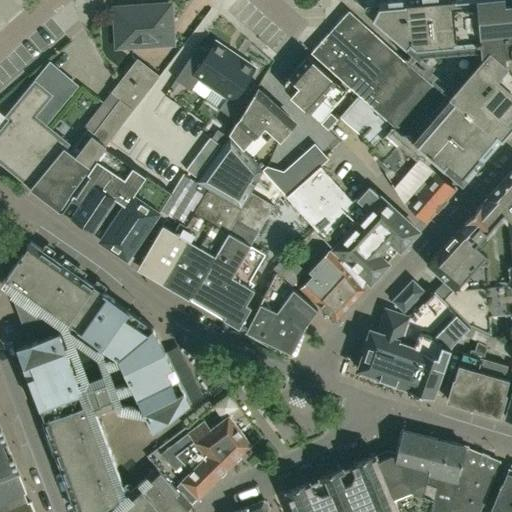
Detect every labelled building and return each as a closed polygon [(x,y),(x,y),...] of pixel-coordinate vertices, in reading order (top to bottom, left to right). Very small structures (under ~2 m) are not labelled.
[(413,52),(441,50),(436,0),(377,0),(378,6),(373,16),(372,17),(413,52)] [(498,44),(493,0),(436,0),(441,50),(488,45),(498,44)] [(511,0),(493,0),(498,44),(506,43),(511,42),(511,0)] [(119,44),(170,41),(168,7),(117,10),(119,44)] [(428,115),(445,95),(417,71),(349,10),(311,52),(358,94),(368,104),(402,134),(410,134),(411,136),(428,115)] [(511,65),(511,42),(506,43),(498,44),(488,45),(511,65)] [(511,65),(488,45),(441,50),(413,52),(425,62),(417,71),(445,95),(466,111),(470,107),(498,129),(504,135),(511,126),(511,65)] [(212,50),(196,71),(214,83),(228,62),(212,50)] [(346,89),(309,56),(307,58),(306,57),(305,58),(285,81),(284,83),(284,84),(284,85),(284,86),(284,87),(285,88),(291,93),(290,94),(318,120),(346,89)] [(33,184),(30,188),(60,210),(73,190),(126,119),(160,75),(137,58),(103,102),(112,109),(93,134),(87,130),(70,152),(65,148),(64,147),(33,184)] [(230,63),(214,84),(229,95),(245,74),(230,63)] [(0,154),(29,179),(63,139),(35,116),(53,94),(35,78),(5,115),(10,120),(0,132),(0,154)] [(280,107),(262,91),(263,91),(262,89),(259,92),(256,90),(229,134),(243,148),(258,132),(267,141),(274,133),(280,139),(295,123),(279,108),(280,107)] [(402,134),(368,104),(358,94),(340,115),(351,124),(352,129),(373,147),(371,150),(389,166),(385,171),(404,200),(424,218),(425,219),(426,219),(428,219),(429,218),(453,190),(453,189),(454,188),(454,187),(453,187),(453,185),(403,142),(402,134)] [(466,111),(445,95),(428,115),(482,158),(500,138),(501,138),(504,135),(498,129),(470,107),(466,111)] [(328,129),(337,119),(331,113),(322,123),(328,129)] [(462,183),(483,159),(482,158),(428,115),(411,136),(413,137),(411,139),(462,183)] [(186,215),(191,218),(187,226),(179,221),(173,230),(162,224),(139,264),(139,265),(165,280),(247,153),(230,135),(230,136),(215,157),(196,182),(178,204),(175,208),(186,215)] [(416,231),(416,230),(416,229),(416,228),(415,228),(370,184),(352,200),(321,165),(329,158),(315,143),(287,167),(301,181),(337,213),(342,208),(391,256),(398,248),(399,250),(415,232),(416,232),(416,231)] [(197,158),(206,163),(212,156),(203,151),(197,158)] [(191,295),(263,170),(262,169),(247,153),(165,280),(191,295)] [(196,159),(189,169),(199,174),(206,165),(196,159)] [(102,237),(136,185),(105,164),(71,216),(102,237)] [(262,169),(263,170),(287,196),(301,181),(287,167),(283,170),(267,165),(262,169)] [(136,185),(102,237),(129,258),(175,188),(147,168),(136,185)] [(427,264),(454,288),(511,284),(511,170),(464,223),(439,251),(427,264)] [(337,213),(301,181),(287,196),(285,198),(343,254),(337,259),(345,266),(360,285),(365,278),(370,282),(387,263),(386,261),(391,256),(342,208),(337,213)] [(232,276),(258,231),(273,205),(251,192),(235,218),(236,219),(192,296),(191,296),(206,305),(207,303),(226,314),(237,320),(246,304),(255,289),(232,276)] [(114,299),(29,241),(26,246),(0,255),(0,262),(3,271),(8,274),(1,283),(10,289),(29,342),(22,345),(29,363),(33,374),(36,381),(65,370),(71,362),(79,350),(85,341),(114,299)] [(364,289),(360,285),(345,266),(337,259),(339,258),(329,249),(309,270),(312,273),(299,288),(320,307),(335,321),(364,289)] [(291,286),(305,272),(287,255),(274,271),(277,272),(276,274),(291,286)] [(298,353),(302,345),(297,343),(305,325),(318,309),(291,286),(276,274),(247,330),(293,351),(298,353)] [(405,311),(424,291),(413,280),(393,301),(405,311)] [(449,305),(469,325),(477,330),(491,337),(490,318),(510,316),(511,340),(511,284),(454,288),(444,299),(443,299),(449,305)] [(111,359),(139,317),(114,299),(85,341),(111,359)] [(369,337),(361,363),(422,385),(436,349),(452,335),(438,323),(421,340),(407,339),(410,319),(386,315),(378,339),(369,337)] [(128,370),(164,350),(153,326),(139,317),(111,359),(128,370)] [(490,347),(493,338),(491,337),(477,330),(469,325),(464,334),(477,341),(475,350),(470,349),(469,355),(461,352),(447,400),(473,408),(487,360),(483,359),(487,345),(490,347)] [(511,346),(511,347),(493,338),(490,347),(511,357),(511,346)] [(128,370),(111,359),(85,341),(79,350),(71,362),(65,370),(36,381),(41,394),(45,406),(52,423),(93,407),(95,412),(115,405),(119,403),(127,404),(142,405),(128,370)] [(151,430),(189,402),(164,350),(128,370),(142,405),(151,430)] [(499,415),(510,375),(503,373),(506,365),(487,360),(473,408),(499,415)] [(55,449),(102,431),(95,412),(93,407),(52,423),(46,425),(55,449)] [(194,442),(184,450),(177,441),(162,452),(160,454),(161,455),(176,470),(183,463),(192,471),(182,480),(181,481),(198,499),(250,446),(228,416),(210,430),(204,422),(189,434),(194,442)] [(0,450),(8,447),(0,426),(0,450)] [(125,491),(123,486),(102,431),(55,449),(77,509),(125,491)] [(426,484),(437,439),(403,431),(397,452),(397,455),(388,452),(376,457),(375,454),(376,457),(375,457),(396,511),(429,511),(439,489),(426,484)] [(452,494),(461,464),(466,446),(437,439),(426,484),(439,489),(452,494)] [(18,471),(8,447),(0,450),(0,478),(15,472),(18,471)] [(346,511),(396,511),(375,457),(376,457),(375,454),(330,473),(346,511)] [(478,511),(493,475),(461,464),(452,494),(439,489),(429,511),(478,511)] [(184,511),(191,506),(156,467),(132,489),(128,485),(123,486),(125,491),(77,509),(78,511),(184,511)] [(511,511),(511,469),(511,471),(509,470),(503,484),(501,484),(492,505),(489,511),(511,511)] [(0,511),(34,511),(30,501),(28,502),(15,472),(0,478),(0,511)] [(294,511),(346,511),(330,473),(286,491),(294,511)] [(267,511),(263,501),(247,507),(247,506),(243,508),(244,511),(267,511)]
